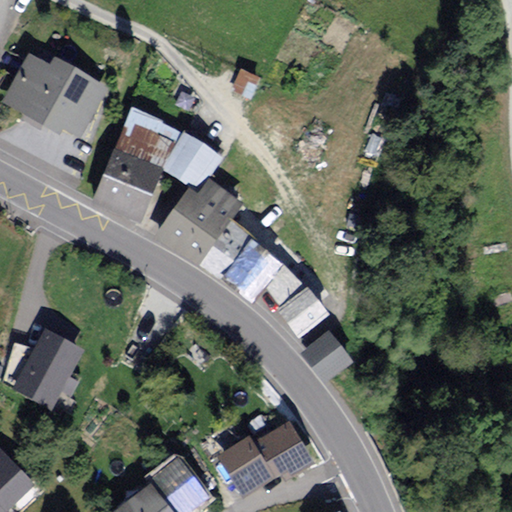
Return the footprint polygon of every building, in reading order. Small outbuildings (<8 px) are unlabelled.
[(26,54),(0,99),(0,104),(57,136),(60,131),(76,140),(105,89),(52,59),(47,67),(26,54)] [(179,135),(129,109),(109,151),(159,171),(179,135)] [(219,158),(179,135),(159,171),(185,189),(195,196),(204,183),(219,158)] [(109,151),(88,204),(138,224),(159,171),(109,151)] [(185,189),(150,238),(195,269),(239,207),(204,183),(195,196),(185,189)] [(245,296),(271,264),(248,246),(223,278),(245,296)] [(297,287),(277,267),(260,283),(280,304),(297,287)] [(293,336),(320,315),(302,293),(275,313),(293,336)] [(3,383),(18,391),(21,386),(50,401),(77,352),(47,335),(35,359),(12,352),(3,383)] [(342,360),(322,335),(301,353),(321,377),(342,360)] [(306,464),(284,425),(256,440),(277,480),(306,464)] [(266,478),(243,442),(218,458),(241,494),(266,478)] [(0,458),(0,509),(28,484),(2,457),(0,458)] [(185,511),(201,498),(172,463),(148,482),(173,511),(185,511)] [(162,511),(144,489),(115,511),(162,511)]
